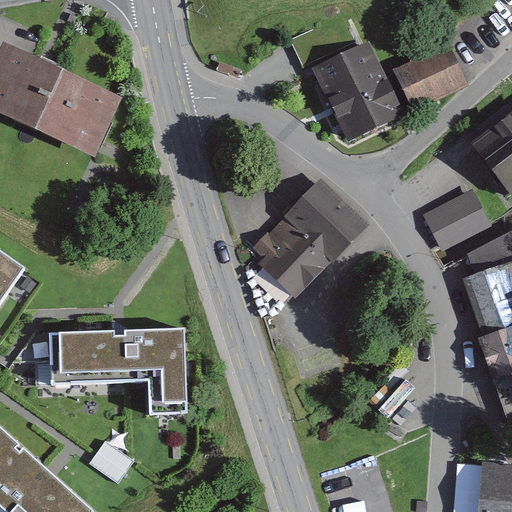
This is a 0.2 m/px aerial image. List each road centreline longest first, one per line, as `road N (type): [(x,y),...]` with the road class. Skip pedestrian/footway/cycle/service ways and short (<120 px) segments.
road 1 (secondary): [(171,100),(298,511)]
road 2 (residential): [(451,390),(448,338),(423,264),(362,181)]
road 3 (residential): [(362,181),(250,109),(171,100)]
road 4 (residential): [(511,51),(362,181)]
road 5 (unknown): [(390,213),(283,333)]
road 6 (residential): [(439,511),(451,390)]
